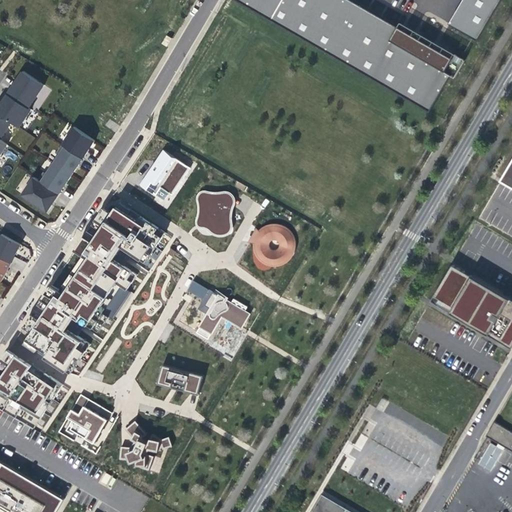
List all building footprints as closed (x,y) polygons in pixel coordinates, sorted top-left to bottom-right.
[(237,0),(430,111),(459,62),(352,0),(237,0)] [(462,0),(450,25),(479,40),(499,0),(462,0)] [(15,85),(9,94),(29,107),(44,85),(24,71),(19,78),(14,84),(15,85)] [(9,94),(8,94),(4,100),(2,103),(0,101),(0,113),(12,122),(20,127),(31,109),(29,107),(9,94)] [(0,139),(12,122),(0,113),(0,139)] [(95,140),(75,127),(74,126),(63,144),(63,145),(83,158),(88,152),(95,140)] [(83,158),(63,145),(58,152),(60,154),(54,164),(72,176),(75,170),(83,158)] [(141,184),(165,199),(169,193),(172,195),(177,188),(191,168),(164,150),(141,184)] [(72,176),(54,164),(47,173),(45,172),(40,180),(60,193),(66,184),(72,176)] [(511,165),(503,181),(511,186),(511,165)] [(60,193),(40,180),(35,177),(23,194),(48,211),(56,200),(60,193)] [(229,195),(201,195),(201,224),(209,225),(214,225),(214,231),(229,231),(229,195)] [(113,213),(104,207),(88,232),(77,248),(86,255),(61,291),(53,285),(36,309),(25,326),(32,332),(26,344),(71,373),(90,344),(78,336),(86,322),(100,331),(109,317),(114,319),(132,293),(128,290),(136,274),(124,267),(132,253),(147,262),(165,232),(121,202),(113,213)] [(255,250),(258,256),(262,261),(268,263),(275,264),(281,263),(287,260),(291,255),(293,249),(294,243),(292,237),(288,231),(283,228),(277,226),(271,226),(265,228),(260,232),(256,228),(253,234),(249,242),(255,243),(255,250)] [(2,234),(0,238),(0,256),(11,262),(15,254),(21,244),(2,234)] [(0,280),(1,281),(6,272),(11,263),(11,262),(0,256),(0,280)] [(453,265),(435,295),(445,301),(442,306),(480,329),(482,325),(486,328),(484,331),(511,347),(511,299),(470,275),(468,278),(463,275),(466,272),(453,265)] [(209,290),(193,280),(187,290),(203,299),(201,303),(198,309),(207,314),(197,333),(209,339),(222,316),(242,327),(250,314),(245,311),(247,307),(234,299),(232,304),(213,292),(213,291),(209,289),(209,290)] [(432,300),(442,306),(445,301),(435,295),(432,300)] [(0,379),(0,407),(33,427),(64,385),(10,348),(0,362),(0,363),(8,368),(4,374),(0,380),(0,379)] [(185,370),(163,364),(158,383),(199,395),(204,376),(185,370)] [(89,398),(81,394),(71,412),(68,417),(76,422),(71,428),(95,442),(108,419),(86,406),(89,398)] [(377,407),(382,410),(386,402),(382,399),(377,407)] [(147,434),(136,420),(126,429),(136,442),(133,447),(121,447),(120,459),(135,460),(135,453),(140,456),(137,466),(150,471),(154,456),(147,454),(151,447),(159,451),(163,446),(164,450),(173,446),(169,437),(162,439),(153,434),(148,443),(144,441),(142,439),(147,434)] [(489,437),(498,422),(496,421),(487,436),(489,437)] [(511,430),(498,422),(489,437),(511,450),(511,430)] [(479,465),(492,471),(503,448),(490,442),(479,465)] [(55,511),(64,498),(0,460),(0,511),(55,511)] [(352,511),(323,495),(312,511),(352,511)]
